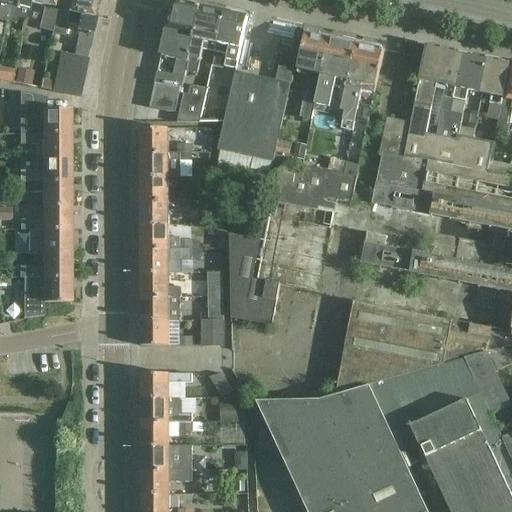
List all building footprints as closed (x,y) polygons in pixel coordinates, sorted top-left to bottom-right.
[(11,0),(0,0),(0,20),(6,22),(11,0)] [(31,0),(11,0),(6,22),(16,24),(17,18),(27,20),(28,13),(30,5),(31,0)] [(31,0),(30,5),(28,13),(43,16),(40,29),(48,31),(55,0),(31,0)] [(59,0),(52,34),(67,38),(70,23),(77,25),(77,32),(81,32),(77,48),(89,51),(96,18),(92,17),(96,0),(59,0)] [(172,7),(161,57),(188,62),(200,7),(179,3),(172,7)] [(210,9),(200,7),(188,62),(187,72),(198,75),(203,51),(215,54),(224,13),(221,13),(219,12),(214,11),(212,11),(210,9)] [(225,13),(224,13),(215,54),(226,56),(224,68),(237,71),(244,38),(248,18),(239,16),(236,17),(235,15),(229,14),(227,14),(225,13)] [(309,32),(308,35),(306,34),(298,70),(297,75),(310,77),(300,120),(313,122),(315,112),(313,112),(329,39),(320,37),(321,35),(309,32)] [(344,42),(329,39),(313,112),(315,112),(329,116),(336,80),(348,82),(356,45),(355,44),(356,42),(345,40),(344,42)] [(371,48),(356,45),(348,82),(341,113),(345,113),(342,130),(354,133),(363,92),(375,94),(384,51),(381,50),(382,48),(372,46),(371,48)] [(474,141),(456,137),(458,125),(449,123),(463,54),(427,46),(419,81),(420,82),(411,124),(405,158),(488,174),(494,144),(474,141)] [(236,73),(234,84),(219,151),(286,166),(291,163),(292,157),(274,153),(292,75),(296,55),(283,52),(277,82),(236,73)] [(487,59),(463,54),(449,123),(458,125),(456,137),(474,141),(476,131),(461,128),(469,92),(480,95),(487,59)] [(62,55),(59,68),(84,73),(87,60),(62,55)] [(510,64),(487,59),(480,95),(493,97),(488,120),(498,122),(503,100),(510,64)] [(15,72),(0,68),(0,82),(13,85),(15,72)] [(84,73),(59,68),(56,79),(82,85),(84,73)] [(185,79),(158,73),(156,84),(181,89),(183,89),(185,79)] [(511,75),(507,100),(503,100),(498,122),(496,132),(509,134),(510,126),(511,125),(511,75)] [(82,85),(56,79),(54,93),(79,98),(82,85)] [(181,89),(156,84),(153,96),(178,102),(181,89)] [(184,95),(177,124),(200,123),(208,91),(190,88),(188,96),(184,95)] [(46,99),(19,95),(20,135),(71,135),(71,110),(46,111),(46,99)] [(178,102),(153,96),(150,109),(175,115),(178,102)] [(169,130),(161,130),(141,130),(141,154),(169,154),(169,130)] [(71,159),(71,135),(20,135),(20,146),(43,146),(43,159),(71,159)] [(192,154),(192,146),(179,146),(179,154),(192,154)] [(169,154),(141,154),(141,179),(169,178),(179,178),(179,163),(179,154),(169,154)] [(192,163),(192,154),(179,154),(179,163),(192,163)] [(71,183),(71,159),(43,159),(43,172),(20,172),(20,183),(71,183)] [(169,202),(169,178),(141,179),(141,202),(169,202)] [(71,207),(71,183),(20,183),(20,194),(43,194),(43,207),(71,207)] [(179,193),(179,202),(192,202),(192,193),(179,193)] [(192,202),(179,202),(169,202),(141,202),(141,226),(169,226),(169,211),(192,211),(192,202)] [(71,231),(71,207),(43,207),(43,223),(20,223),(20,232),(29,232),(29,231),(71,231)] [(12,209),(0,208),(0,222),(12,223),(12,209)] [(169,238),(169,226),(141,226),(141,250),(198,250),(198,243),(192,243),(192,241),(180,242),(180,238),(169,238)] [(29,231),(29,232),(29,256),(43,256),(43,255),(71,255),(71,231),(29,231)] [(201,250),(198,250),(141,250),(141,274),(169,274),(169,261),(179,261),(181,259),(201,259),(201,250)] [(71,279),(71,255),(43,255),(43,256),(43,268),(10,268),(10,280),(23,280),(71,279)] [(169,287),(169,274),(141,274),(141,298),(169,298),(181,298),(181,288),(169,287)] [(208,274),(209,299),(223,299),(223,274),(208,274)] [(71,304),(71,279),(23,280),(23,303),(23,320),(44,317),(44,304),(71,304)] [(181,298),(169,298),(141,298),(141,323),(169,323),(181,323),(181,298)] [(223,299),(209,299),(209,322),(224,322),(223,299)] [(224,347),(224,322),(209,322),(203,322),(203,347),(224,347)] [(169,347),(169,323),(141,323),(141,347),(169,347)] [(394,435),(413,427),(451,511),(511,511),(511,457),(504,440),(493,415),(467,360),(372,386),(394,435)] [(193,375),(170,375),(141,375),(141,400),(170,400),(170,385),(192,384),(193,375)] [(224,377),(214,383),(225,399),(234,393),(224,377)] [(372,386),(336,396),(324,399),(258,402),(303,495),(310,511),(429,511),(394,435),(372,386)] [(181,400),(170,400),(141,400),(142,424),(170,424),(180,424),(180,423),(193,423),(193,415),(183,415),(183,402),(181,402),(181,400)] [(180,423),(180,424),(180,433),(194,433),(193,423),(180,423)] [(170,447),(170,424),(142,424),(142,447),(170,447)] [(170,447),(142,447),(142,472),(170,472),(193,472),(193,447),(170,447)] [(194,481),(194,472),(193,472),(170,472),(142,472),(142,496),(170,496),(170,484),(181,484),(181,481),(194,481)] [(170,511),(170,496),(142,496),(141,511),(170,511)]
